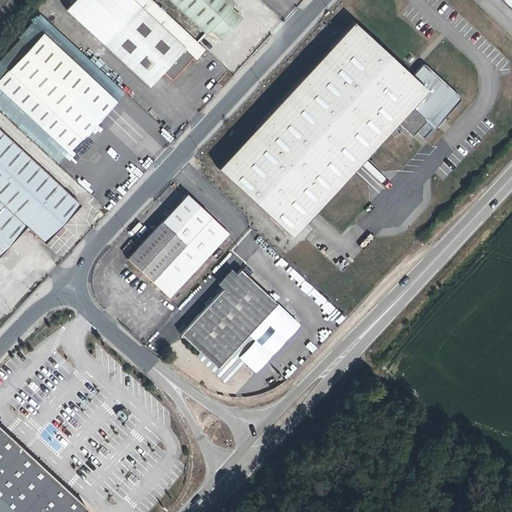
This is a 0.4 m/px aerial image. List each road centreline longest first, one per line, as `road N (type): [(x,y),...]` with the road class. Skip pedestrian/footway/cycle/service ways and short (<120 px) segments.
road 1 (unclassified): [(70,293),(94,244),(321,0)]
road 2 (unknown): [(424,0),(484,53),(493,85),(399,212)]
road 3 (unknown): [(175,157),(249,233),(144,360)]
road 4 (primary): [(511,173),(358,337)]
road 5 (primary): [(250,466),(329,381),(358,337)]
road 6 (unclassified): [(167,381),(70,293)]
